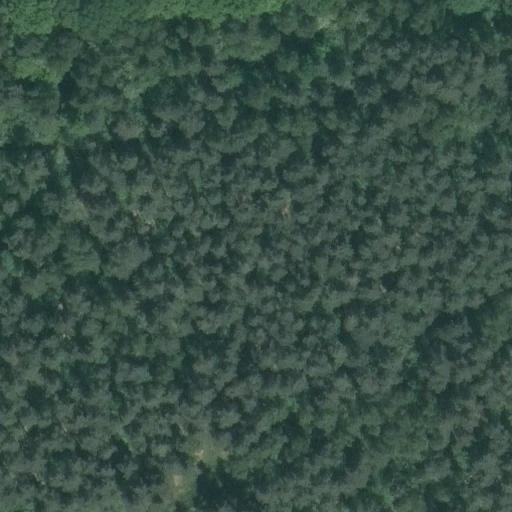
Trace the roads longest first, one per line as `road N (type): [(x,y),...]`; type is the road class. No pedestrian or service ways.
road 1 (track): [(0,146),(80,145),(272,110),(511,88)]
road 2 (track): [(456,511),(444,495),(342,435),(150,511)]
road 3 (track): [(511,336),(388,420),(342,435)]
